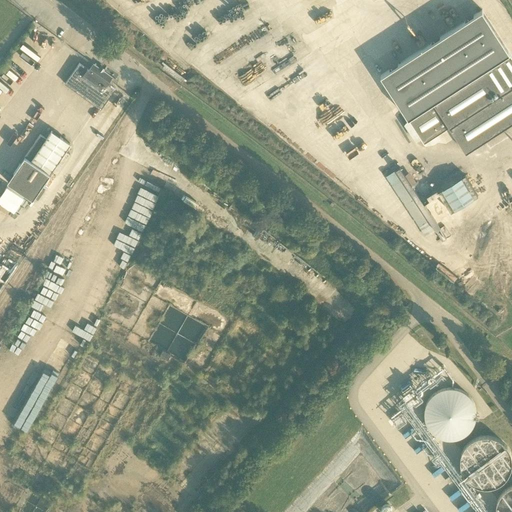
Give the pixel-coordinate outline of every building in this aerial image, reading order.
[(511,121),(511,55),(509,52),(482,9),(380,75),(408,117),(425,143),(450,127),(466,152),(511,121)] [(107,83),(112,77),(94,64),(89,70),(87,69),(79,63),(65,83),(101,109),(116,89),(107,83)] [(106,129),(94,125),(88,144),(100,148),(106,129)] [(40,134),(8,181),(33,199),(70,144),(51,131),(46,138),(40,134)] [(387,174),(418,228),(429,221),(434,230),(438,228),(402,166),(387,174)] [(464,175),(441,189),(454,210),(477,197),(464,175)] [(0,201),(14,211),(23,197),(7,186),(0,196),(0,201)] [(260,508),(264,511),(273,511),(276,509),(280,511),(287,504),(296,492),(294,490),(307,476),(296,466),(260,508)] [(52,501),(54,497),(48,493),(45,498),(52,501)]
